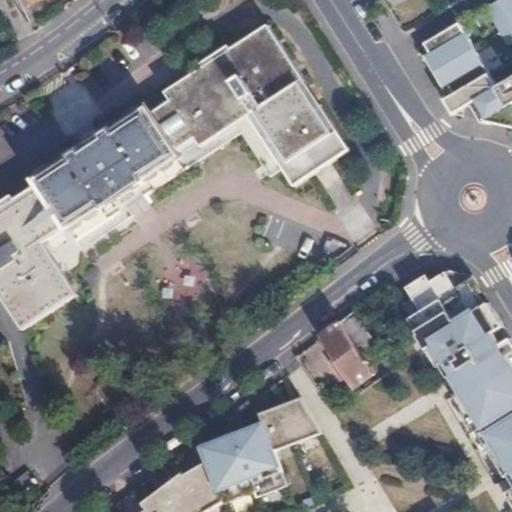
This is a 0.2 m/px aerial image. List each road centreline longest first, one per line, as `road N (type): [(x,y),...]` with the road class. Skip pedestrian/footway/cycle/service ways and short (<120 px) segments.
road 1 (tertiary): [(66,511),(472,198)]
road 2 (unknown): [(358,239),(233,206),(191,213),(98,262)]
road 3 (tertiary): [(332,0),(472,198)]
road 4 (secondary): [(117,0),(0,79)]
